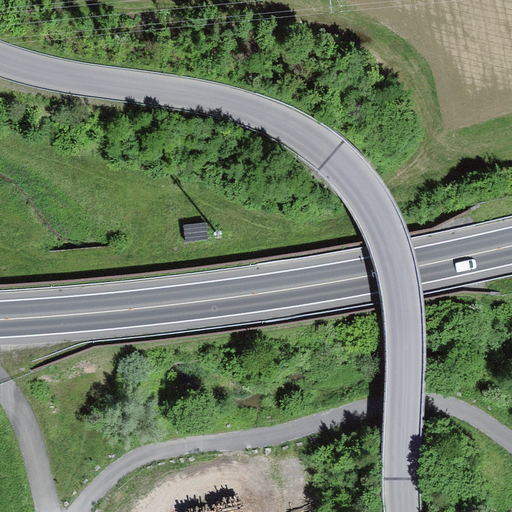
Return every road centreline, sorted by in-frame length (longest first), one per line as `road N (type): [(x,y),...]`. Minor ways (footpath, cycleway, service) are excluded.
road 1 (unclassified): [(402,511),(396,261),(370,202),(335,159),(285,123),(21,69),(0,58)]
road 2 (trunk): [(0,320),(312,289),(511,247)]
road 3 (track): [(511,448),(445,405),(365,406),(160,453),(110,479),(76,511)]
